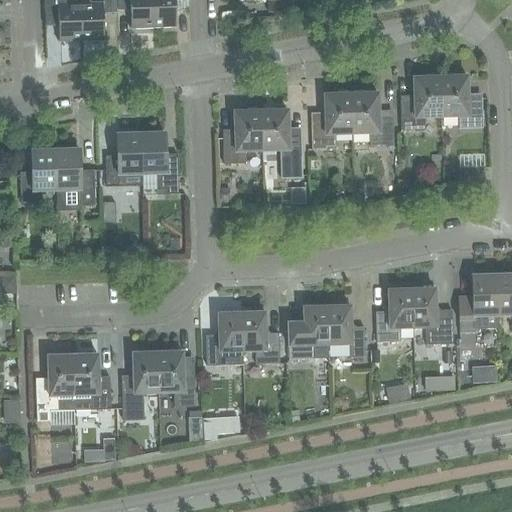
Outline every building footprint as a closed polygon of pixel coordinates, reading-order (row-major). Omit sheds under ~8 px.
[(79,0),(43,0),(44,18),(57,18),(58,43),(81,43),(79,0)] [(90,0),(79,0),(81,43),(104,42),(103,3),(91,4),(90,0)] [(103,0),(104,14),(116,14),(115,0),(103,0)] [(116,0),(117,3),(129,3),(130,30),(153,29),(151,0),(116,0)] [(151,0),(153,29),(176,29),(174,0),(151,0)] [(239,0),(239,2),(268,1),(268,13),(292,13),(291,0),(239,0)] [(347,0),(331,0),(332,11),(348,8),(347,0)] [(274,25),(273,18),(247,19),(247,30),(274,25)] [(413,101),(400,102),(401,132),(424,131),(423,119),(441,118),(439,78),(413,79),(413,101)] [(482,129),(481,99),(467,100),(466,78),(439,78),(441,118),(458,118),(458,130),(482,129)] [(393,146),(392,116),(378,116),(377,94),(350,95),(351,135),(369,135),(369,147),(393,146)] [(351,135),(350,95),(323,96),(324,121),(310,121),(311,151),(325,150),(325,148),(335,148),(334,136),(351,135)] [(280,180),(301,179),(300,133),(288,134),(287,111),(260,112),(262,152),(279,152),(280,180)] [(222,136),(223,165),(245,165),(244,153),(262,152),(260,112),(233,113),(234,135),(222,136)] [(164,134),(140,135),(141,176),(156,175),(156,191),(165,191),(166,196),(178,195),(177,155),(165,155),(164,134)] [(129,176),(141,176),(140,135),(116,136),(116,157),(104,157),(106,188),(129,187),(129,176)] [(41,192),(56,192),(54,151),(30,152),(31,173),(19,174),(20,204),(41,203),(41,192)] [(79,151),(54,151),(56,192),(56,212),(81,211),(81,207),(94,206),(93,171),(79,172),(79,151)] [(484,186),(483,172),(483,169),(459,170),(460,186),(484,186)] [(228,201),(228,190),(219,190),(220,201),(228,201)] [(10,237),(1,237),(2,248),(11,247),(10,237)] [(511,276),(495,277),(496,317),(511,317),(511,332),(511,276)] [(473,333),(473,330),(497,329),(496,317),(495,277),(471,277),(471,298),(458,299),(459,334),(473,333)] [(434,290),(411,291),(412,329),(425,329),(425,346),(452,345),(451,311),(435,311),(434,290)] [(399,330),(412,329),(411,291),(387,291),(388,313),(375,313),(376,344),(400,343),(399,330)] [(349,307),(326,308),(327,346),(349,346),(350,359),(364,359),(363,328),(350,329),(349,307)] [(314,347),(327,346),(326,308),(302,308),(303,330),(287,330),(288,361),(315,360),(314,347)] [(229,353),(242,353),(241,314),(217,315),(218,336),(205,337),(206,367),(230,366),(229,353)] [(264,314),(241,314),(242,353),(255,352),(255,366),(279,365),(278,335),(265,335),(264,314)] [(379,364),(378,352),(370,352),(371,364),(379,364)] [(182,353),(156,354),(158,394),(173,394),(174,408),(195,408),(194,380),(182,381),(182,353)] [(142,395),(158,394),(156,354),(131,354),(132,382),(121,383),(122,422),(143,421),(142,395)] [(97,355),(72,356),(73,411),(110,410),(109,383),(98,383),(97,355)] [(35,385),(36,423),(49,422),(49,412),(73,411),(72,356),(47,357),(48,385),(35,385)] [(499,387),(499,370),(474,371),(475,388),(499,387)] [(453,379),(445,379),(445,393),(454,393),(453,379)] [(408,388),(388,392),(391,406),(411,402),(408,388)] [(298,421),(296,411),(290,412),(291,422),(298,421)] [(17,416),(3,416),(3,424),(18,424),(17,416)] [(201,443),(200,419),(188,420),(189,444),(201,443)] [(103,462),(114,462),(113,440),(102,441),(103,452),(103,462)]
